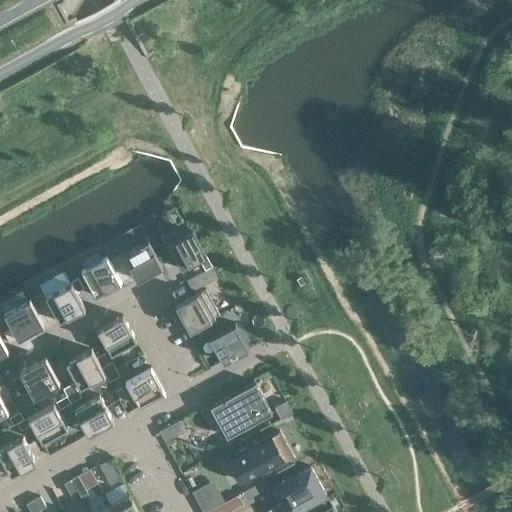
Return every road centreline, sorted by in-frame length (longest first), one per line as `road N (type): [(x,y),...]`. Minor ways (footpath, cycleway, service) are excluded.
road 1 (residential): [(2,370),(133,300),(184,397),(136,425)]
road 2 (residential): [(136,425),(0,501)]
road 3 (secondary): [(0,74),(135,0)]
